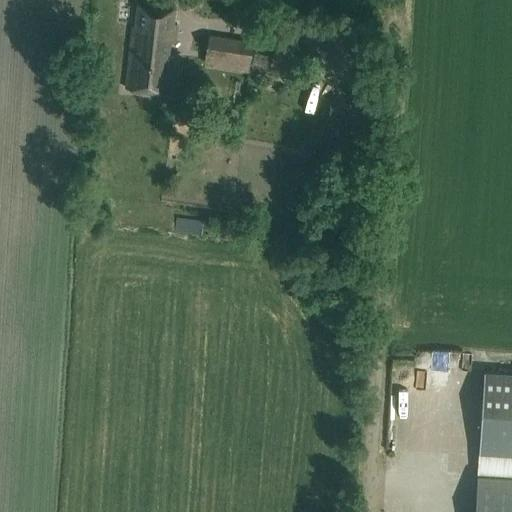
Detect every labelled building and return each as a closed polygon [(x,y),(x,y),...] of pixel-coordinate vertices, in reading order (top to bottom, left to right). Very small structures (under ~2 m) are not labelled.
[(169,31),(173,6),(140,1),(136,25),(133,25),(124,82),(166,89),(169,74),(166,74),(168,56),(165,55),(167,43),(171,43),(173,31),(169,31)] [(231,37),(209,33),(205,55),(227,59),(231,37)] [(293,47),(273,45),(271,70),(276,70),(277,67),(291,69),(293,47)] [(375,136),(377,106),(352,104),(349,134),(375,136)] [(193,127),(194,116),(179,114),(178,125),(193,127)] [(457,381),(456,368),(440,369),(441,383),(457,381)] [(511,511),(511,372),(485,370),(476,475),(473,511),(511,511)] [(439,405),(450,408),(456,389),(445,386),(439,405)]
